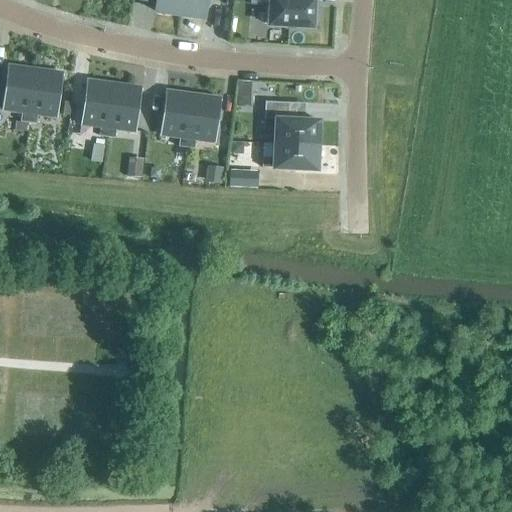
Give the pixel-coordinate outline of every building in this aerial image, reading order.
[(156,0),(155,13),(179,16),(181,0),(156,0)] [(181,0),(179,16),(203,20),(206,0),(181,0)] [(249,0),(250,6),(269,7),(268,27),(313,30),(313,27),(317,27),(318,13),(314,13),(314,0),(249,0)] [(28,125),(35,72),(7,68),(1,112),(21,114),(20,124),(28,125)] [(35,72),(28,125),(36,126),(37,116),(57,119),(63,75),(35,72)] [(106,138),(114,86),(86,82),(80,124),(100,127),(98,137),(106,138)] [(114,86),(106,138),(114,139),(116,129),(135,132),(142,90),(114,86)] [(239,86),(238,102),(254,102),(255,86),(239,86)] [(186,149),(193,97),(165,93),(159,135),(179,138),(178,148),(186,149)] [(193,97),(186,149),(194,150),(195,140),(215,143),(221,100),(193,97)] [(70,106),(63,105),(61,118),(68,119),(70,106)] [(275,145),(317,146),(319,122),(264,120),(263,130),(275,130),(275,145)] [(316,171),(317,146),(275,145),(274,159),(262,158),(262,168),(316,171)] [(102,148),(91,146),(88,164),(100,165),(102,148)] [(256,189),(257,172),(229,170),(228,187),(256,189)] [(161,172),(150,171),(149,180),(161,181),(161,172)]
